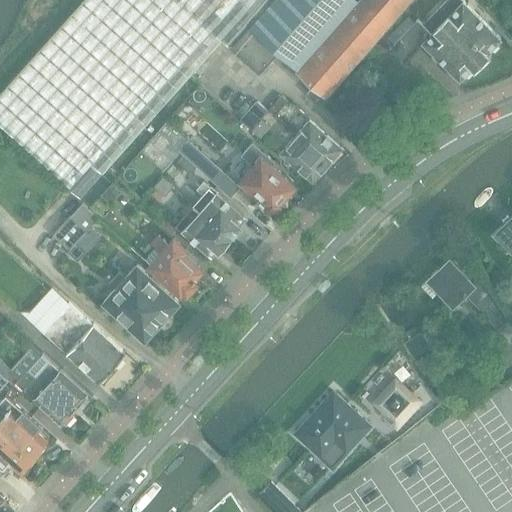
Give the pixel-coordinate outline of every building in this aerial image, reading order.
[(83,0),(0,95),(0,124),(71,189),(92,165),(102,173),(221,38),(260,72),(278,52),(303,75),(314,84),(306,93),(320,104),(411,0),(83,0)] [(394,42),(389,47),(405,62),(424,42),(460,78),(472,65),(474,67),(479,62),(501,37),(463,0),(446,0),(435,12),(425,23),(418,17),(415,21),(394,42)] [(281,95),(272,106),(278,111),(288,100),(281,95)] [(253,128),(268,111),(257,101),(242,118),(241,120),(251,129),(253,128)] [(341,148),(309,120),(296,135),(328,163),(341,148)] [(209,160),(167,122),(140,151),(163,170),(181,151),(183,153),(176,162),(191,175),(198,167),(200,169),(209,160)] [(280,153),(312,181),(328,163),(296,135),(280,153)] [(279,200),(292,185),(270,165),(274,162),(252,142),(241,154),(254,165),(241,179),(247,184),(242,189),(242,194),(250,201),(255,201),(259,196),(263,200),(265,199),(267,201),(268,206),(279,205),(279,200)] [(200,169),(230,196),(239,186),(209,160),(200,169)] [(92,165),(71,189),(69,190),(79,199),(102,173),(92,165)] [(153,187),(164,196),(172,187),(162,177),(153,187)] [(239,220),(243,214),(204,179),(197,187),(204,193),(194,205),(230,237),(242,223),(239,220)] [(98,217),(82,202),(69,215),(86,231),(98,217)] [(215,246),(219,249),(230,237),(194,205),(177,224),(209,253),(215,246)] [(511,251),(511,214),(491,234),(510,253),(511,251)] [(53,234),(69,249),(86,231),(69,215),(53,234)] [(165,219),(159,226),(170,236),(176,229),(165,219)] [(195,275),(201,268),(183,251),(186,248),(173,236),(167,243),(159,235),(152,242),(161,251),(149,264),(179,292),(182,289),(187,293),(197,282),(193,279),(196,275),(195,275)] [(427,279),(424,282),(435,293),(439,290),(453,305),(466,294),(498,328),(507,319),(485,286),(479,279),(475,282),(450,255),(426,277),(427,279)] [(126,276),(120,270),(114,276),(162,320),(178,301),(137,263),(126,276)] [(103,300),(145,338),(162,320),(114,276),(109,282),(115,288),(103,300)] [(122,355),(125,352),(68,301),(41,331),(97,382),(112,366),(116,367),(123,359),(122,355)] [(51,360),(42,352),(37,358),(18,379),(16,382),(33,397),(61,422),(63,420),(67,423),(74,415),(71,411),(88,392),(51,360)] [(0,357),(0,372),(4,376),(9,370),(11,368),(0,357)] [(9,370),(4,376),(8,380),(13,385),(16,382),(18,379),(9,370)] [(0,389),(8,380),(4,376),(0,372),(0,389)] [(371,401),(382,411),(379,414),(397,431),(400,427),(423,402),(395,376),(371,401)] [(46,439),(35,429),(39,424),(5,394),(0,400),(0,425),(32,455),(46,439)] [(310,416),(295,432),(322,457),(332,466),(346,451),(371,425),(337,394),(313,420),(310,416)] [(0,425),(0,461),(4,465),(9,460),(19,470),(32,455),(0,425)] [(278,511),(293,511),(298,508),(273,482),(261,494),(278,511)]
